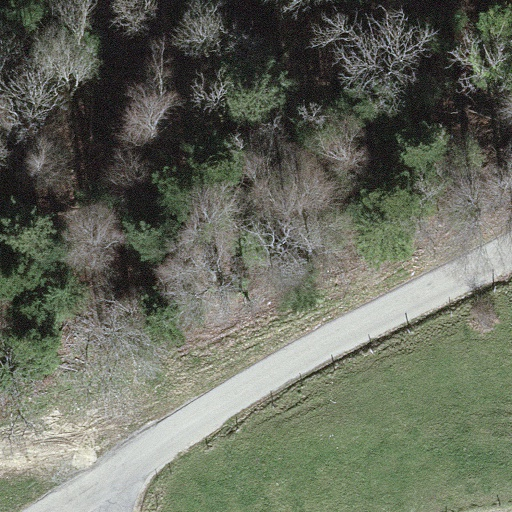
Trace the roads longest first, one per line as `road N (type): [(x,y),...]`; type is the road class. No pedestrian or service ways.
road 1 (unclassified): [(511,245),(323,341),(101,476)]
road 2 (track): [(0,474),(133,456)]
